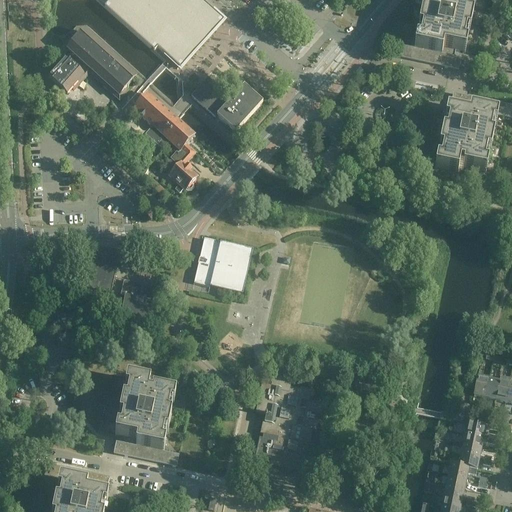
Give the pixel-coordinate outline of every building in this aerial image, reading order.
[(111,0),(104,8),(154,52),(158,49),(181,69),(224,21),(200,0),(111,0)] [(448,0),(424,0),(424,1),(428,2),(426,12),(422,11),(418,29),(422,30),(420,40),(416,40),(414,49),(398,46),(395,58),(458,71),(461,59),(454,57),(455,52),(465,54),(467,44),(463,44),(465,33),(469,33),(473,16),(469,15),(471,5),(475,5),(475,0),(451,0),(451,2),(448,1),(448,0)] [(76,43),(67,52),(71,55),(65,62),(83,78),(84,79),(85,79),(79,74),(85,67),(91,72),(92,71),(97,76),(96,77),(105,84),(103,87),(119,102),(128,93),(126,91),(127,89),(127,90),(128,89),(128,88),(136,79),(85,32),(76,42),(75,42),(76,43)] [(384,43),(382,48),(394,51),(395,45),(384,43)] [(83,78),(65,62),(64,61),(48,79),(57,86),(57,87),(58,88),(58,87),(67,96),(83,78)] [(217,118),(222,122),(235,134),(262,104),(244,88),(227,105),(203,83),(190,98),(215,120),(217,118)] [(456,114),(446,112),(445,121),(448,122),(446,132),(442,132),(438,149),(443,150),(440,161),(436,160),(434,169),(457,174),(460,164),(463,165),(462,169),(485,174),(487,164),(483,164),(486,153),(490,154),(493,136),(489,135),(491,125),(495,126),(497,116),(511,119),(511,106),(453,94),(450,106),(457,108),(456,114)] [(148,96),(134,112),(155,131),(153,133),(158,138),(160,135),(180,153),(180,152),(186,146),(194,137),(148,96)] [(186,165),(195,155),(186,146),(180,152),(185,157),(177,165),(179,167),(170,178),(185,192),(185,191),(187,193),(191,193),(194,190),(194,186),(192,184),(197,179),(190,172),(191,172),(187,169),(189,167),(186,165)] [(242,296),(252,251),(238,248),(204,240),(200,260),(199,259),(198,265),(194,285),(242,296)] [(119,254),(94,249),(90,266),(82,264),(77,289),(80,290),(77,305),(112,312),(115,296),(111,295),(119,254)] [(124,298),(120,318),(116,339),(141,345),(145,328),(153,329),(158,304),(155,304),(158,288),(123,281),(120,297),(124,298)] [(262,386),(256,413),(264,415),(264,416),(266,417),(265,422),(263,421),(260,435),(278,439),(277,443),(274,442),(269,466),(306,474),(311,450),(308,449),(312,432),(315,433),(321,405),(311,403),(314,392),(300,389),(299,391),(289,389),(291,378),(274,374),(271,388),(262,386)] [(488,381),(477,378),(473,397),(484,399),(488,381)] [(150,384),(127,379),(125,388),(129,389),(127,399),(123,399),(119,416),(123,417),(121,428),(117,427),(115,436),(124,438),(123,444),(116,442),(113,454),(176,468),(179,456),(163,452),(165,443),(161,442),(163,432),(167,432),(171,415),(167,414),(169,404),(173,405),(175,395),(152,390),(152,395),(148,394),(150,384)] [(499,383),(488,381),(484,399),(495,401),(499,383)] [(509,385),(499,383),(495,401),(506,403),(509,385)] [(486,428),(467,424),(465,435),(483,439),(486,428)] [(483,439),(465,435),(463,446),(481,449),(483,439)] [(481,449),(463,446),(461,456),(479,460),(481,449)] [(479,460),(461,456),(459,467),(477,471),(479,460)] [(47,465),(44,477),(60,480),(58,490),(62,490),(59,501),(55,500),(52,511),(100,511),(102,503),(106,504),(108,497),(98,495),(99,489),(107,490),(109,478),(47,465)] [(467,475),(475,476),(477,471),(459,467),(450,465),(448,476),(466,480),(467,475)] [(466,480),(448,476),(446,486),(464,490),(466,480)] [(314,489),(324,491),(325,483),(315,481),(314,489)] [(464,490),(446,486),(444,497),(462,501),(464,490)] [(462,501),(444,497),(441,508),(459,511),(462,501)] [(213,511),(216,501),(210,500),(208,511),(210,511),(213,511)]
